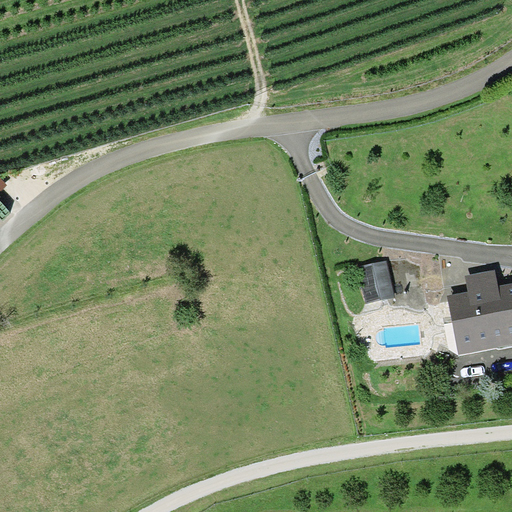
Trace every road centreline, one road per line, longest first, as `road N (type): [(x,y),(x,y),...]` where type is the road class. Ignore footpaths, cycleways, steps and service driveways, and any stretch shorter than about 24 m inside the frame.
road 1 (unclassified): [(511,60),(476,84),(405,107),(204,137),(103,162),(54,189),(0,240)]
road 2 (track): [(145,511),(206,482),(290,462),(511,431)]
